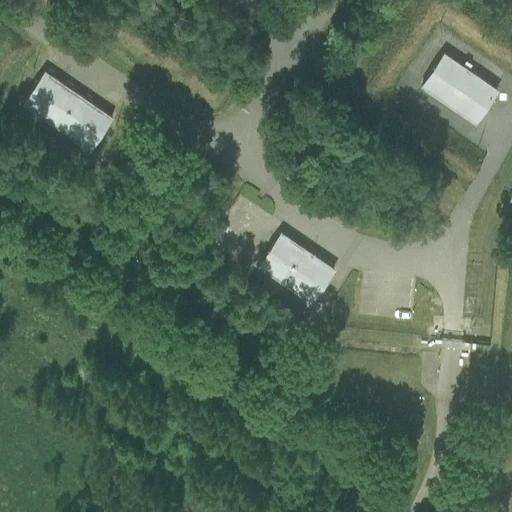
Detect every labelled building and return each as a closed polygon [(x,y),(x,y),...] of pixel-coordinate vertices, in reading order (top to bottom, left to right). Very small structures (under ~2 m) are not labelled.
[(511,0),(501,0),(502,8),(511,7),(511,0)] [(473,124),(497,88),(442,50),(418,86),(473,124)] [(43,68),(20,103),(89,150),(112,115),(43,68)] [(209,205),(201,217),(209,222),(217,210),(209,205)] [(200,238),(204,231),(194,225),(190,232),(200,238)] [(311,303),(334,267),(278,229),(255,265),(311,303)]
